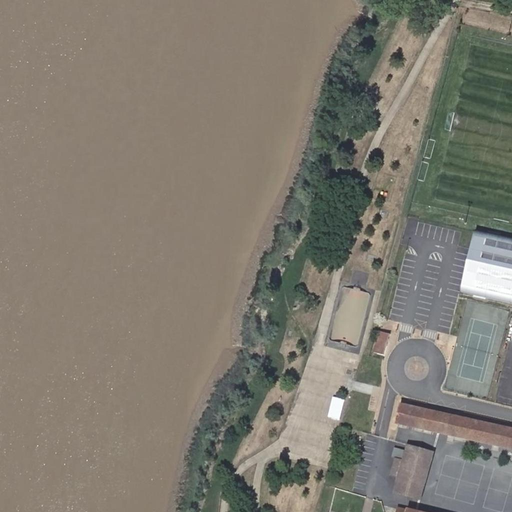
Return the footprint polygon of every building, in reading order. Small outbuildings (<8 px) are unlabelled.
[(511,239),(478,232),(463,292),(511,302),(511,239)] [(381,358),(387,337),(376,334),(370,355),(381,358)] [(511,427),(403,403),(398,424),(511,449),(511,427)] [(403,460),(399,475),(395,492),(421,500),(435,452),(408,444),(407,449),(403,460)] [(391,457),(396,458),(403,460),(407,449),(394,446),(391,457)] [(403,460),(396,458),(392,473),(399,475),(403,460)]
